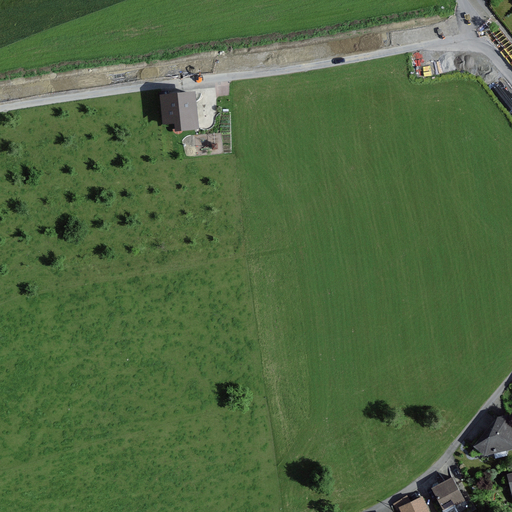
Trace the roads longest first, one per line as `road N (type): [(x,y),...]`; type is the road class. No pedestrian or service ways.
road 1 (unclassified): [(486,29),(333,64),(0,110)]
road 2 (residential): [(511,378),(424,476),(367,511)]
